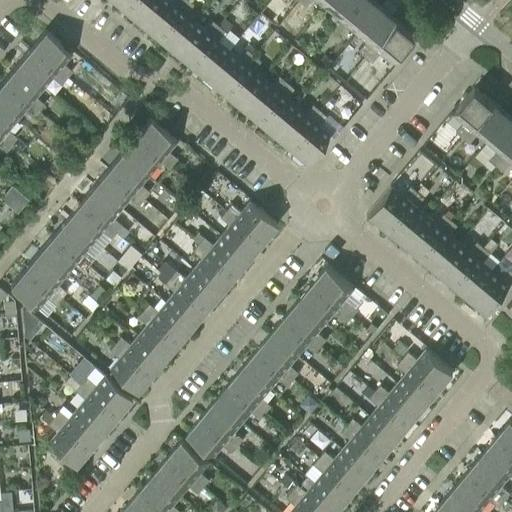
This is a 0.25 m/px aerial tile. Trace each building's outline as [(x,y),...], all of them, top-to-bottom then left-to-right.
[(139,19),(154,0),(125,0),(121,5),(139,19)] [(155,33),(182,0),(171,0),(171,1),(169,0),(154,0),(139,19),(155,33)] [(172,47),(194,20),(184,12),(192,3),(188,0),(182,0),(155,33),(172,47)] [(331,27),(352,0),(325,0),(322,4),(332,12),(324,21),(331,27)] [(354,31),(377,5),(371,0),(352,0),(331,27),(337,33),(345,23),(354,31)] [(363,54),(393,18),(377,5),(354,31),(365,40),(357,49),(363,54)] [(389,60),(410,35),(411,33),(393,18),(363,54),(370,60),(378,51),(389,60)] [(188,61),(218,25),(212,19),(204,29),(194,20),(172,47),(188,61)] [(205,75),(227,48),(217,40),(225,31),(218,25),(188,61),(205,75)] [(71,51),(44,29),(30,46),(65,76),(71,69),(62,62),(71,51)] [(65,76),(30,46),(16,63),(43,85),(51,75),(60,83),(65,76)] [(222,89),(252,53),(246,48),(238,57),(227,48),(205,75),(222,89)] [(239,103),(261,76),(251,68),(259,59),(252,53),(222,89),(239,103)] [(43,85),(16,63),(2,79),(38,109),(44,102),(35,95),(43,85)] [(255,117),(285,81),(279,75),(271,85),(261,76),(239,103),(255,117)] [(38,109),(2,79),(0,81),(0,105),(15,118),(23,108),(32,116),(38,109)] [(272,131),(294,104),(284,96),(292,87),(285,81),(255,117),(272,131)] [(462,136),(492,101),(474,86),(452,113),(463,122),(455,131),(462,136)] [(487,141),(509,115),(492,101),(462,136),(469,142),(476,133),(487,141)] [(289,145),(319,109),(312,103),(304,112),(294,104),(272,131),(289,145)] [(15,118),(0,105),(0,133),(10,142),(16,136),(7,128),(15,118)] [(306,159),(328,133),(318,124),(325,114),(319,109),(289,145),(306,159)] [(495,164),(511,143),(511,117),(509,115),(487,141),(496,149),(488,159),(495,164)] [(176,138),(149,116),(134,135),(169,165),(176,157),(167,149),(176,138)] [(10,142),(0,133),(0,145),(5,149),(10,142)] [(169,165),(134,135),(120,151),(147,173),(156,163),(165,170),(169,165)] [(511,162),(511,143),(495,164),(502,170),(509,161),(510,161),(511,162)] [(147,173),(120,151),(108,166),(144,196),(149,190),(139,182),(147,173)] [(144,196),(108,166),(93,183),(120,206),(128,196),(137,204),(144,196)] [(120,206),(93,183),(79,200),(115,230),(121,223),(112,216),(120,206)] [(387,227),(417,191),(410,185),(402,194),(392,185),(369,212),(387,227)] [(403,240),(425,214),(416,205),(423,196),(417,191),(387,227),(403,240)] [(275,221),(249,199),(240,210),(230,202),(224,209),(260,239),(275,221)] [(115,230),(79,200),(65,217),(92,239),(100,229),(110,237),(115,230)] [(260,239),(224,209),(219,215),(228,223),(220,233),(247,256),(260,239)] [(420,254),(450,218),(443,213),(435,222),(425,214),(403,240),(420,254)] [(92,239),(65,217),(52,233),(88,263),(93,256),(84,249),(92,239)] [(436,268),(458,241),(449,233),(457,224),(450,218),(420,254),(436,268)] [(88,263),(52,233),(38,249),(65,272),(73,262),(82,270),(88,263)] [(247,256),(220,233),(212,243),(203,235),(197,242),(233,272),(247,256)] [(453,282),(483,246),(476,240),(469,250),(458,241),(436,268),(453,282)] [(233,272),(197,242),(191,249),(201,256),(192,267),(219,289),(233,272)] [(469,296),(492,269),(482,261),(490,252),(483,246),(453,282),(469,296)] [(65,272),(38,249),(24,267),(60,297),(66,289),(56,282),(65,272)] [(353,287),(327,264),(312,282),(348,312),(353,305),(344,297),(353,287)] [(60,297),(24,267),(9,284),(36,306),(45,295),(54,303),(60,297)] [(219,289),(192,267),(184,276),(175,268),(169,275),(205,305),(219,289)] [(487,310),(511,280),(511,270),(509,268),(502,277),(492,269),(469,296),(487,310)] [(205,305),(169,275),(164,282),(173,289),(164,300),(191,322),(205,305)] [(348,312),(312,282),(298,299),(325,321),(333,311),(342,318),(348,312)] [(325,321),(298,299),(284,315),(320,345),(326,338),(317,330),(325,321)] [(191,322),(164,300),(156,309),(147,301),(141,308),(177,338),(191,322)] [(177,338),(141,308),(136,315),(145,323),(136,333),(163,355),(177,338)] [(320,345),(284,315),(270,332),(297,354),(305,344),(315,352),(320,345)] [(297,354),(270,332),(257,348),(293,378),(298,371),(289,363),(297,354)] [(163,355),(136,333),(129,342),(119,335),(114,342),(150,372),(163,355)] [(150,372),(114,342),(108,348),(117,356),(109,367),(135,389),(150,372)] [(452,369),(426,347),(417,358),(407,350),(402,357),(438,387),(452,369)] [(293,378),(257,348),(243,365),(269,387),(278,377),(287,385),(293,378)] [(438,387),(402,357),(396,364),(405,371),(397,381),(424,404),(438,387)] [(269,387),(243,365),(229,381),(265,411),(270,404),(261,397),(269,387)] [(130,394),(104,372),(95,383),(86,375),(80,382),(116,412),(130,394)] [(265,411),(229,381),(215,398),(242,420),(250,410),(259,418),(265,411)] [(424,404),(397,381),(389,391),(380,383),(374,390),(410,420),(424,404)] [(116,412),(80,382),(74,389),(84,396),(75,406),(102,429),(116,412)] [(410,420),(374,390),(369,397),(378,405),(369,414),(396,437),(410,420)] [(242,420),(215,398),(201,414),(237,444),(243,438),(234,430),(242,420)] [(102,429),(75,406),(67,416),(58,408),(52,415),(88,445),(102,429)] [(237,444),(201,414),(187,432),(213,454),(222,443),(231,451),(237,444)] [(396,437),(369,414),(361,424),(352,417),(347,423),(383,453),(396,437)] [(88,445),(52,415),(47,422),(56,429),(47,440),(74,462),(88,445)] [(511,419),(510,418),(496,435),(511,448),(511,419)] [(383,453),(347,423),(341,430),(350,438),(342,447),(369,470),(383,453)] [(511,448),(496,435),(482,452),(508,474),(511,469),(511,448)] [(209,460),(182,437),(167,455),(203,485),(209,478),(200,470),(209,460)] [(369,470),(342,447),(334,457),(324,450),(319,456),(355,487),(369,470)] [(508,474),(482,452),(468,468),(504,498),(510,492),(500,484),(508,474)] [(203,485),(167,455),(154,471),(180,494),(188,484),(198,492),(203,485)] [(355,487),(319,456),(313,463),(322,471),(314,481),(341,503),(355,487)] [(504,498),(468,468),(454,485),(481,507),(489,497),(498,505),(504,498)] [(180,494),(154,471),(140,488),(169,511),(180,511),(181,511),(172,504),(180,494)] [(333,511),(341,503),(314,481),(306,491),(297,483),(291,489),(318,511),(333,511)] [(476,511),(481,507),(454,485),(441,501),(453,511),(476,511)] [(169,511),(140,488),(126,505),(134,511),(169,511)] [(318,511),(291,489),(285,496),(295,504),(287,511),(318,511)] [(453,511),(441,501),(431,511),(453,511)]
